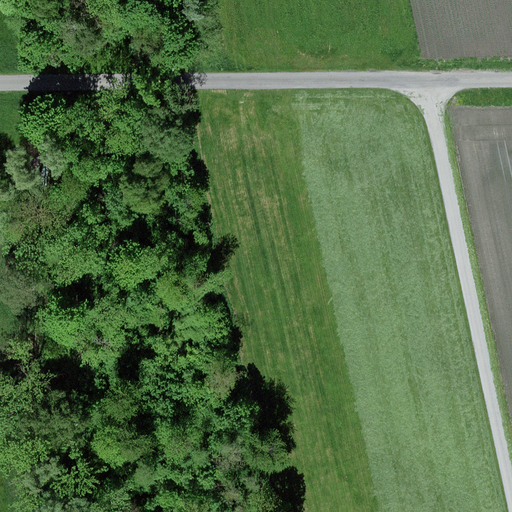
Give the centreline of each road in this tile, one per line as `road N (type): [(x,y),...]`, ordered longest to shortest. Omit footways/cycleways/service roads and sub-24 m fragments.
road 1 (unclassified): [(511,78),(0,81)]
road 2 (track): [(429,80),(511,482)]
